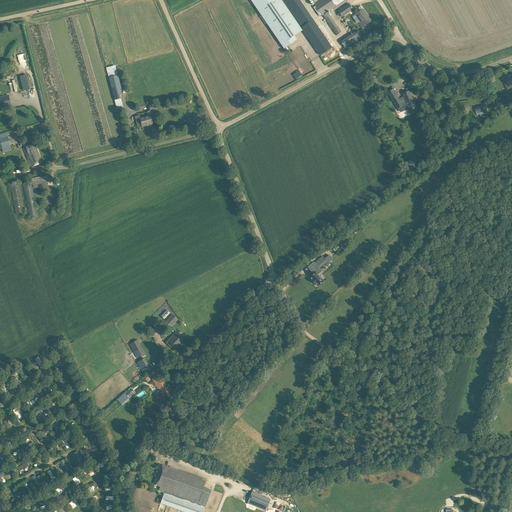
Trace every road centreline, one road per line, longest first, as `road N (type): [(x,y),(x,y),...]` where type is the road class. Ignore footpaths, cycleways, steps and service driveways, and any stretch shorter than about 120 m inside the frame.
road 1 (unclassified): [(133,470),(195,354),(273,274),(218,128)]
road 2 (track): [(457,170),(298,324)]
road 3 (unclassified): [(218,128),(383,40),(401,40)]
road 4 (track): [(409,405),(306,335),(273,274)]
road 5 (unclassified): [(54,167),(218,128)]
road 6 (track): [(161,0),(218,128)]
road 7 (unclassified): [(401,40),(442,71),(478,70),(511,57)]
